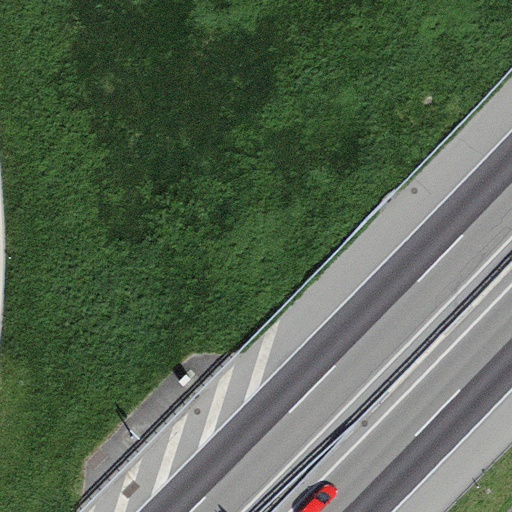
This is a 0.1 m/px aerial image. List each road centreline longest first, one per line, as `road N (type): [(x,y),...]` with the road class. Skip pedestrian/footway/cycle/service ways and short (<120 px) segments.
road 1 (motorway): [(511,182),(189,511)]
road 2 (motorway): [(339,511),(511,335)]
